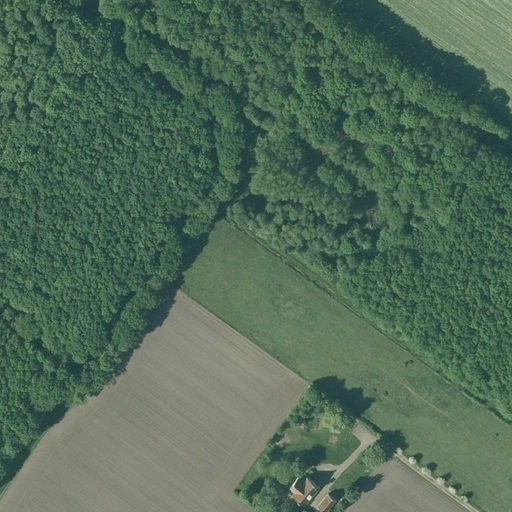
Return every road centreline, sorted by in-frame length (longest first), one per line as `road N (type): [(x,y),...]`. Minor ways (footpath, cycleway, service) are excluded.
road 1 (track): [(511,417),(202,193)]
road 2 (track): [(0,477),(72,390),(202,193)]
road 3 (track): [(202,193),(218,166),(211,99),(74,0)]
